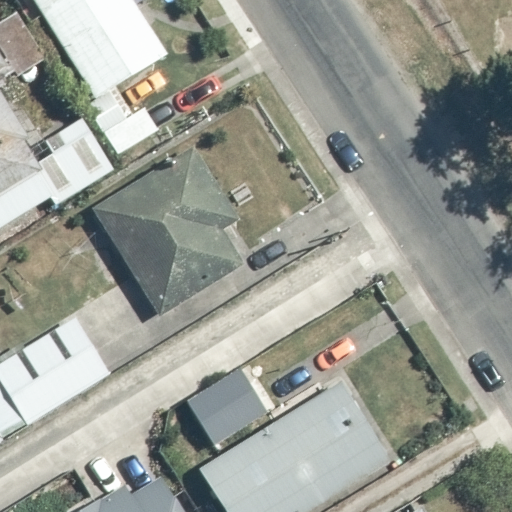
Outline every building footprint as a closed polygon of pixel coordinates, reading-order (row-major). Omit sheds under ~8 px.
[(38,0),(101,98),(172,53),(137,0),(38,0)] [(58,208),(118,170),(111,159),(162,127),(147,104),(96,136),(85,118),(39,146),(0,83),(0,75),(12,67),(0,47),(0,229),(51,197),(58,208)] [(157,316),(254,261),(234,226),(244,220),(203,148),(96,209),(157,316)] [(0,358),(0,438),(1,441),(139,357),(102,296),(0,358)] [(245,370),(185,407),(211,448),(271,411),(245,370)] [(309,511),(397,457),(346,374),(199,466),(228,511),(309,511)] [(187,511),(160,466),(82,511),(187,511)]
